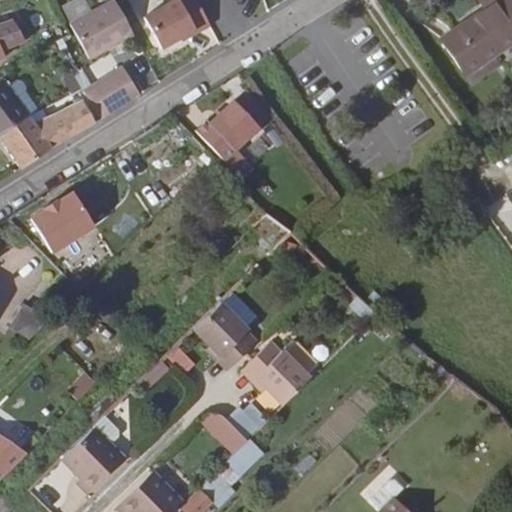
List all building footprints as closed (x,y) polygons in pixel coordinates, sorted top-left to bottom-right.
[(19,12),(16,0),(0,0),(0,13),(0,15),(19,12)] [(36,7),(34,0),(16,0),(19,12),(35,7),(36,7)] [(111,0),(108,0),(66,25),(87,59),(130,33),(111,0)] [(191,28),(195,33),(209,24),(193,0),(169,0),(141,17),(160,47),(191,28)] [(511,34),(511,0),(486,0),(440,32),(465,67),(511,34)] [(81,88),(98,118),(139,94),(121,65),(81,88)] [(2,80),(0,81),(0,137),(21,168),(94,121),(81,98),(32,121),(2,80)] [(196,123),(226,155),(234,166),(248,157),(234,141),(255,121),(230,94),(209,113),(206,112),(196,123)] [(239,170),(251,160),(248,157),(234,166),(239,170)] [(55,247),(97,221),(76,187),(62,196),(60,193),(46,202),(48,205),(33,213),(55,247)] [(247,231),(263,247),(279,231),(263,216),(247,231)] [(345,298),(363,315),(371,307),(352,288),(345,298)] [(251,317),(253,314),(228,290),(199,318),(213,331),(224,343),(227,339),(238,350),(260,327),(251,317)] [(13,316),(28,334),(48,314),(32,298),(13,316)] [(275,369),(291,385),(327,351),(299,325),(287,336),(278,327),(258,347),(268,356),(265,359),(275,369)] [(222,345),(232,356),(238,350),(227,339),(224,343),(222,345)] [(178,347),(168,357),(186,374),(196,364),(178,347)] [(252,352),(263,362),(265,359),(268,356),(258,347),(252,352)] [(147,387),(171,373),(165,364),(141,378),(147,387)] [(80,398),(98,387),(88,372),(71,383),(80,398)] [(114,438),(114,431),(100,417),(90,427),(107,445),(114,438)] [(107,445),(90,427),(58,459),(76,477),(72,481),(84,492),(118,456),(107,445)] [(0,475),(23,454),(0,436),(0,475)] [(123,511),(125,510),(127,511),(133,511),(162,483),(145,467),(110,503),(119,511),(123,511)] [(133,511),(161,511),(176,498),(162,483),(133,511)] [(409,511),(389,490),(364,511),(409,511)]
